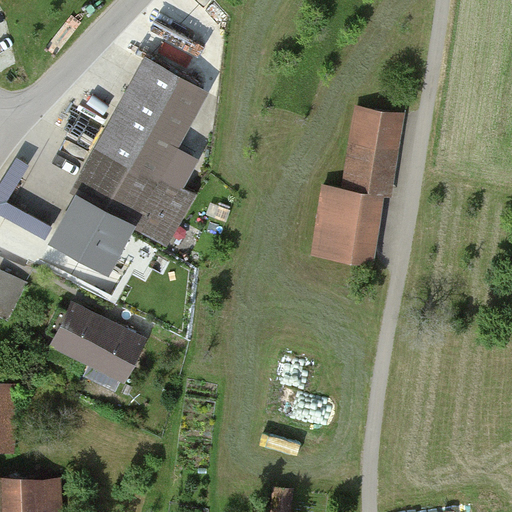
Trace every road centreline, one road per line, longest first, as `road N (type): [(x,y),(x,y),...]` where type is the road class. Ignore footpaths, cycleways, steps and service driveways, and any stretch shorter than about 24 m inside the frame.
road 1 (unclassified): [(444,0),(372,478),(374,511)]
road 2 (residential): [(0,136),(143,0)]
